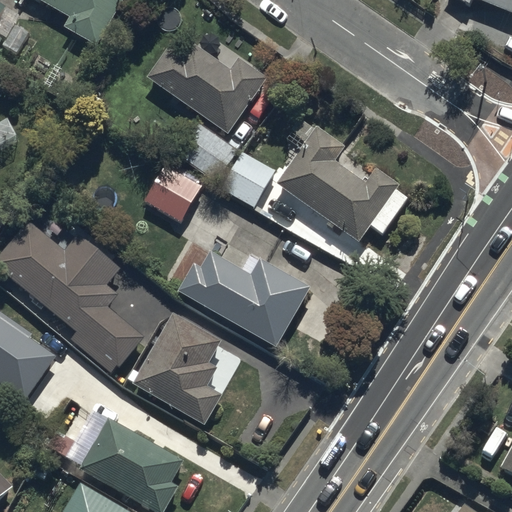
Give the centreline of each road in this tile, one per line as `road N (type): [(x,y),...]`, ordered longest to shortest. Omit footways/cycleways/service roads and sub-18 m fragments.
road 1 (secondary): [(511,247),(329,511)]
road 2 (residential): [(306,0),(457,108)]
road 3 (residential): [(511,243),(487,158),(457,108)]
